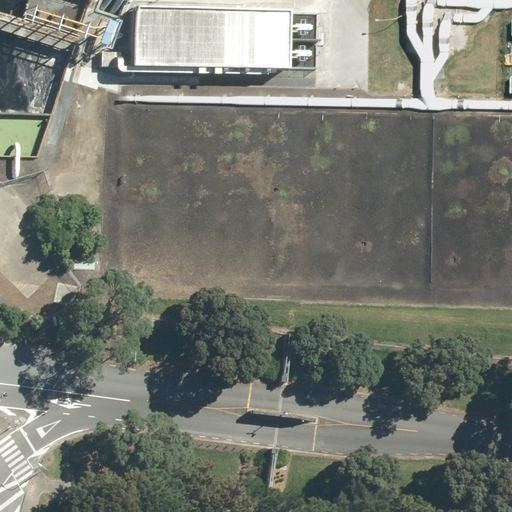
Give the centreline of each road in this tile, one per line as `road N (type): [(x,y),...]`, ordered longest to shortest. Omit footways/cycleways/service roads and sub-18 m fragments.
road 1 (unclassified): [(511,441),(119,395)]
road 2 (unclassified): [(119,395),(57,422),(0,470)]
road 3 (unclassified): [(119,395),(0,375)]
